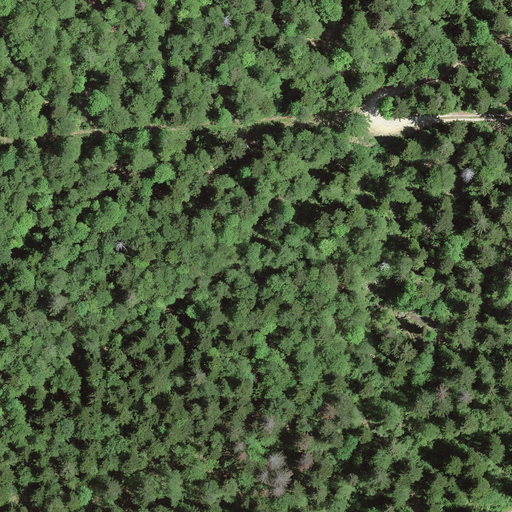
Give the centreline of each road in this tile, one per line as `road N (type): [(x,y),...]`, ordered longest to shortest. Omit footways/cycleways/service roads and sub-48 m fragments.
road 1 (track): [(511,119),(296,116),(0,134)]
road 2 (track): [(366,118),(511,25)]
